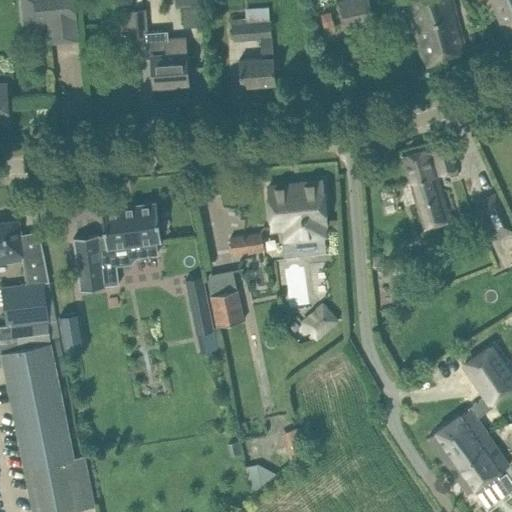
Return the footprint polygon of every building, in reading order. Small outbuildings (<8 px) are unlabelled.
[(36,0),(38,25),(79,23),(77,0),(36,0)] [(348,0),(340,2),(347,29),(358,27),(356,20),(374,15),(369,0),(348,0)] [(453,0),(406,0),(424,66),(468,52),(453,0)] [(511,0),(490,0),(507,36),(511,34),(511,0)] [(186,7),(182,7),(183,29),(186,28),(192,28),(202,27),(201,6),(186,7)] [(243,8),(244,17),(230,18),(232,39),(260,37),(262,57),(239,59),(241,86),(276,83),(269,6),(243,8)] [(144,9),(128,10),(131,43),(145,42),(147,41),(146,31),(144,9)] [(147,41),(145,42),(146,58),(152,58),(154,84),(188,82),(187,62),(185,39),(168,40),(168,30),(146,31),(147,41)] [(0,121),(9,120),(6,84),(0,84),(0,121)] [(455,159),(462,157),(457,139),(431,147),(431,146),(402,154),(425,229),(451,221),(436,174),(449,170),(451,177),(459,174),(455,159)] [(286,225),(287,237),(325,233),(323,221),(327,221),(323,181),(268,187),(272,227),(286,225)] [(498,191),(476,201),(484,220),(493,240),(511,232),(511,223),(509,216),(507,212),(498,191)] [(134,244),(136,256),(157,253),(156,241),(160,240),(160,241),(161,240),(156,201),(155,201),(155,202),(152,202),(103,208),(102,208),(105,236),(99,237),(99,234),(73,237),(80,290),(105,286),(105,285),(119,283),(114,246),(134,244)] [(0,261),(23,258),(27,283),(43,281),(48,281),(43,250),(42,251),(43,254),(23,257),(18,219),(0,222),(0,261)] [(232,254),(264,249),(261,231),(230,236),(232,254)] [(213,330),(202,275),(186,278),(197,333),(213,330)] [(43,281),(27,283),(3,286),(5,306),(7,324),(48,319),(43,281)] [(217,324),(244,319),(237,289),(211,295),(217,324)] [(327,308),(306,326),(315,337),(336,319),(327,308)] [(78,311),(60,314),(66,352),(85,349),(78,311)] [(0,364),(4,364),(34,511),(62,511),(95,505),(85,455),(74,457),(51,341),(48,319),(7,324),(0,325),(0,364)] [(470,408),(428,437),(444,460),(487,432),(477,417),(495,405),(492,400),(511,386),(511,371),(505,362),(511,357),(511,329),(492,344),(490,345),(489,343),(467,358),(469,360),(465,363),(477,379),(487,393),(468,406),(470,408)] [(290,461),(298,458),(302,445),(295,427),(279,432),(290,461)] [(487,432),(444,460),(468,493),(483,482),(485,484),(475,491),(486,506),(509,490),(497,472),(509,464),(487,432)]
